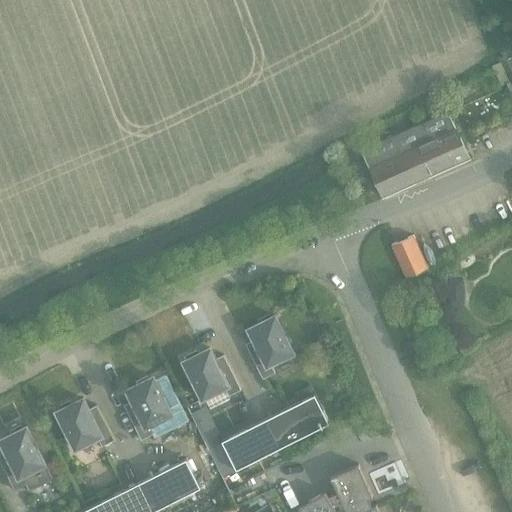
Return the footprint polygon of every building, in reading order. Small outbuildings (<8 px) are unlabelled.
[(361,152),(381,197),(468,158),(448,113),(361,152)] [(390,245),(405,278),(427,268),(413,235),(390,245)] [(450,304),(465,304),(465,276),(451,276),(450,304)] [(270,364),(293,353),(274,315),(247,329),(253,340),(244,344),(262,379),(275,372),(270,364)] [(416,349),(412,340),(403,344),(406,353),(416,349)] [(215,359),(209,348),(183,361),(201,399),(224,388),(228,396),(240,390),(223,354),(215,359)] [(131,401),(123,405),(140,440),(152,434),(154,438),(188,421),(165,375),(154,380),(152,376),(126,390),(131,401)] [(329,422),(314,394),(221,440),(236,469),(329,422)] [(96,405),(88,409),(82,398),(56,412),(75,449),(97,438),(101,446),(114,440),(96,405)] [(0,453),(0,462),(14,490),(25,484),(28,490),(52,479),(26,427),(0,439),(0,442),(4,451),(0,453)] [(78,511),(149,511),(200,487),(186,458),(78,511)] [(327,496),(325,492),(298,508),(300,511),(379,511),(376,504),(372,506),(369,498),(372,497),(358,464),(330,476),(337,492),(327,496)] [(273,489),(263,495),(269,505),(278,499),(273,489)] [(397,511),(392,500),(380,506),(382,511),(397,511)]
